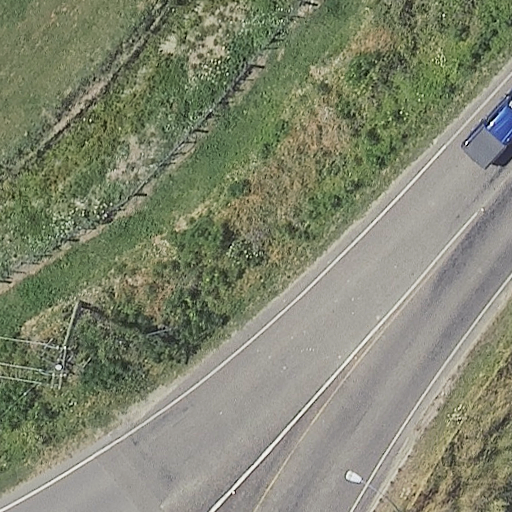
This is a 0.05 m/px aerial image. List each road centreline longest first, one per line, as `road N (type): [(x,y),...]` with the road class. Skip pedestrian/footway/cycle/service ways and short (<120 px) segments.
road 1 (tertiary): [(511,179),(331,394)]
road 2 (tertiary): [(149,511),(331,394)]
road 3 (tertiary): [(331,394),(276,511)]
